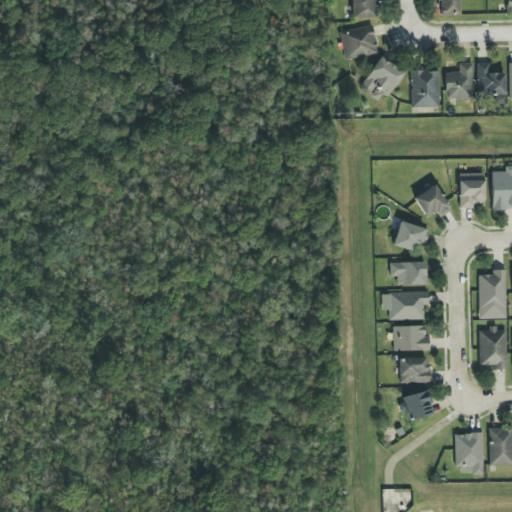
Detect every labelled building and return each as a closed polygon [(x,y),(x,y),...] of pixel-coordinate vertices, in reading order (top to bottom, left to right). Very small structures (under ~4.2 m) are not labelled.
[(351,0),(351,18),(377,18),(376,0),(351,0)] [(437,0),(438,16),(460,15),(459,0),(437,0)] [(345,60),(378,53),(372,26),(339,33),(345,60)] [(381,103),(403,74),(381,57),(359,86),(381,103)] [(477,96),(494,96),(494,105),(505,104),(504,73),(489,73),(489,63),(476,64),(477,96)] [(471,64),(458,64),(458,72),(444,73),(445,100),(472,100),(471,64)] [(438,108),(438,71),(411,71),(410,107),(438,108)] [(492,210),(511,210),(511,166),(505,167),(505,172),(491,172),(492,210)] [(483,173),(458,174),(459,209),(473,208),(473,204),(484,204),(483,173)] [(439,218),(451,211),(435,185),(413,198),(425,217),(434,211),(439,218)] [(425,244),(428,228),(398,223),(393,247),(415,251),(416,243),(425,244)] [(426,285),(426,262),(389,263),(389,277),(395,277),(396,286),(426,285)] [(478,320),(506,319),(505,270),(491,270),(491,275),(477,276),(478,320)] [(389,321),(424,320),(423,305),(428,305),(428,292),(388,293),(389,321)] [(392,327),(393,352),(428,351),(427,326),(392,327)] [(478,331),(479,366),(494,365),(494,370),(506,370),(505,331),(497,331),(497,326),(488,326),(489,330),(478,331)] [(428,383),(429,358),(400,358),(399,383),(428,383)] [(398,399),(402,412),(406,411),(409,421),(434,415),(427,390),(398,399)] [(511,465),(511,428),(488,430),(489,466),(511,465)] [(455,474),(483,474),(482,433),(455,434),(455,474)]
